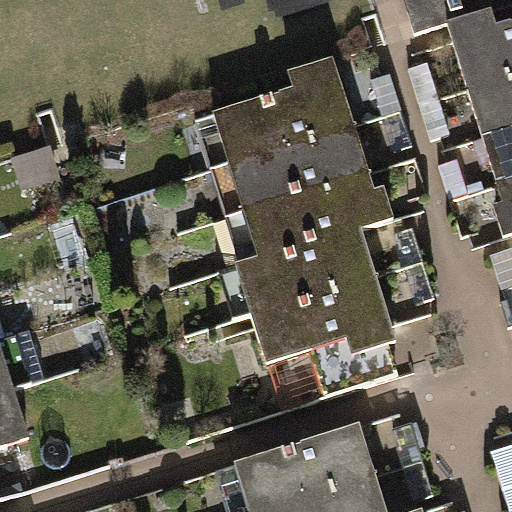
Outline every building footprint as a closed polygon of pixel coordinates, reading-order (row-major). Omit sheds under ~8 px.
[(458,0),(457,1),(456,0),(403,0),(414,35),(447,26),(463,21),(460,12),(465,11),(461,0),(458,0)] [(467,92),(511,77),(511,23),(496,29),(491,12),(463,21),(447,26),(467,92)] [(213,117),(229,166),(353,128),(332,61),(288,74),(294,92),(213,117)] [(438,101),(427,65),(409,71),(420,106),(438,101)] [(511,77),(467,92),(483,140),(511,130),(511,77)] [(449,136),(438,101),(420,106),(430,141),(449,136)] [(368,176),(353,128),(229,166),(244,214),(368,176)] [(511,130),(483,140),(498,188),(511,183),(511,130)] [(467,197),(456,161),(438,167),(450,202),(467,197)] [(244,214),(258,262),(361,231),(393,221),(383,191),(374,194),(368,176),(244,214)] [(511,235),(511,183),(498,188),(503,206),(493,209),(503,239),(511,235)] [(413,229),(394,235),(405,271),(424,265),(413,229)] [(375,279),(361,231),(258,262),(236,269),(251,317),(375,279)] [(511,287),(511,255),(511,251),(492,257),(503,291),(511,287)] [(424,265),(405,271),(416,306),(435,300),(424,265)] [(251,317),(266,366),(311,353),(326,400),(397,378),(383,330),(391,328),(375,279),(251,317)] [(28,334),(5,341),(0,342),(0,395),(14,391),(43,382),(28,334)] [(0,449),(29,441),(14,391),(0,395),(0,449)] [(411,426),(392,431),(404,467),(422,462),(411,426)] [(234,467),(248,511),(262,511),(374,477),(359,428),(234,467)] [(501,489),(511,485),(511,458),(509,448),(490,454),(501,489)] [(422,462),(404,467),(415,503),(433,498),(422,462)] [(385,511),(374,477),(262,511),(385,511)] [(507,511),(511,511),(511,485),(501,489),(507,511)]
